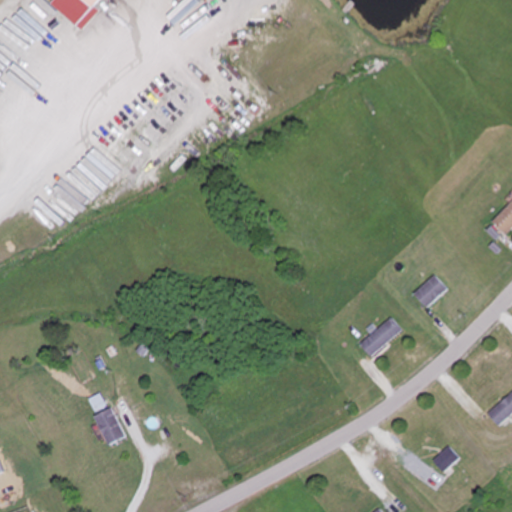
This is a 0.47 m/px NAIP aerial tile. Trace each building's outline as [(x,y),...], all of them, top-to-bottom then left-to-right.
[(99,0),(61,0),(84,19),(99,0)] [(507,236),(511,230),(511,203),(493,222),(507,236)] [(448,289),(435,276),(415,296),(429,309),(448,289)] [(403,329),(391,318),(363,347),(375,359),(403,329)] [(500,427),(511,416),(511,393),(489,414),(500,427)] [(95,417),(110,447),(127,438),(112,409),(95,417)] [(445,473),(461,459),(450,447),(434,462),(445,473)]
